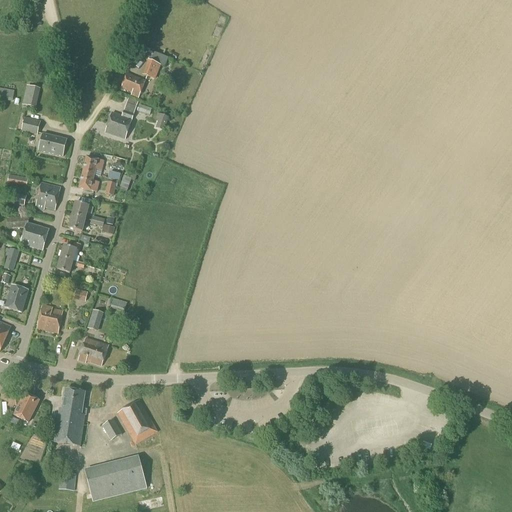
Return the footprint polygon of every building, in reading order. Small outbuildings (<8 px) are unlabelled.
[(128,48),(132,40),(127,37),(123,46),(128,48)] [(155,81),(160,66),(147,61),(141,76),(155,81)] [(138,99),(145,82),(126,75),(121,89),(132,93),(131,96),(138,99)] [(35,109),(40,90),(26,87),(22,106),(35,109)] [(0,100),(12,102),(14,92),(5,90),(0,89),(0,100)] [(112,114),(105,133),(125,140),(132,121),(138,101),(128,98),(122,117),(112,114)] [(152,110),(139,105),(137,111),(149,116),(152,110)] [(160,115),(158,122),(166,125),(169,118),(160,115)] [(37,136),(40,122),(24,118),(21,132),(37,136)] [(63,158),(67,141),(42,135),(38,152),(63,158)] [(82,173),(94,176),(96,170),(101,172),(103,162),(86,158),(82,173)] [(116,163),(115,167),(119,170),(123,168),(124,164),(121,161),(116,163)] [(134,182),(137,175),(128,172),(126,177),(123,177),(119,190),(127,193),(130,181),(134,182)] [(93,182),(94,176),(82,173),(79,189),(96,193),(99,183),(93,182)] [(55,211),(60,189),(41,184),(35,209),(44,211),(44,209),(55,211)] [(113,197),(114,193),(116,186),(110,184),(107,184),(105,195),(113,197)] [(24,207),(26,197),(13,194),(10,204),(24,207)] [(72,216),(85,220),(89,207),(75,203),(72,216)] [(49,231),(27,225),(30,216),(6,217),(7,231),(25,231),(20,245),(42,252),(49,231)] [(82,233),(85,220),(72,216),(68,229),(82,233)] [(102,229),(104,221),(92,218),(90,225),(102,229)] [(113,236),(115,229),(103,226),(101,233),(113,236)] [(60,259),(73,262),(77,251),(79,251),(81,246),(74,244),(72,249),(64,246),(60,259)] [(19,253),(10,250),(4,270),(13,273),(19,253)] [(70,275),(73,262),(60,259),(57,271),(70,275)] [(7,285),(9,278),(3,276),(1,283),(7,285)] [(22,314),(28,292),(11,287),(5,309),(22,314)] [(85,303),(87,293),(75,291),(73,301),(85,303)] [(123,313),(126,304),(113,300),(110,309),(123,313)] [(58,335),(63,313),(52,310),(53,309),(42,306),(36,330),(58,335)] [(97,333),(103,314),(92,311),(87,330),(97,333)] [(0,351),(11,329),(0,323),(0,351)] [(102,367),(108,347),(85,339),(78,361),(86,364),(86,362),(102,367)] [(0,399),(8,404),(7,406),(12,409),(14,406),(16,407),(20,397),(4,390),(2,394),(0,399)] [(82,416),(85,393),(65,390),(62,410),(59,410),(54,444),(80,448),(84,417),(82,416)] [(24,394),(13,416),(28,423),(39,402),(24,394)] [(135,446),(157,433),(139,401),(117,414),(135,446)] [(110,442),(122,435),(113,420),(102,427),(110,442)] [(50,473),(55,456),(46,453),(41,470),(50,473)] [(92,503),(146,490),(138,457),(84,471),(92,503)] [(73,492),(75,476),(60,474),(58,490),(73,492)]
